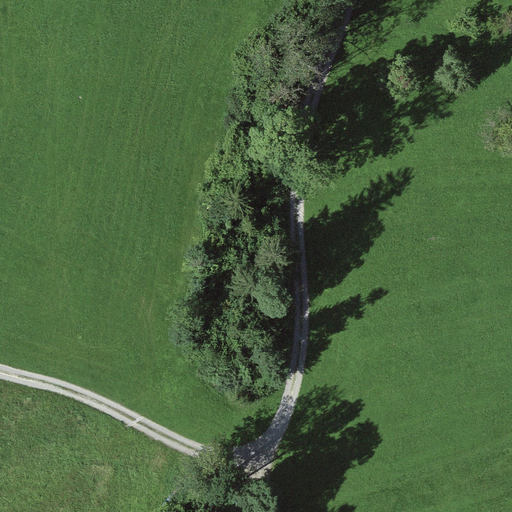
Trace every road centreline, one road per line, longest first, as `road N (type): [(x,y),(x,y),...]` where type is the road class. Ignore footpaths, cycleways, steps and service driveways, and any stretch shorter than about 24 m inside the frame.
road 1 (track): [(348,0),(301,152),(301,345),(282,427),(250,464)]
road 2 (track): [(0,371),(101,403),(216,462),(250,464)]
